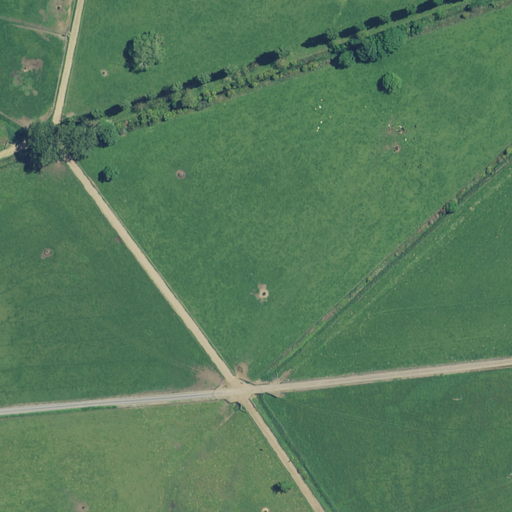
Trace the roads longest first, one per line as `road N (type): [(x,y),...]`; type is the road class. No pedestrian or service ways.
road 1 (track): [(69,0),(47,115),(241,391)]
road 2 (track): [(511,363),(241,391)]
road 3 (track): [(241,391),(0,393)]
road 4 (track): [(326,511),(241,391)]
